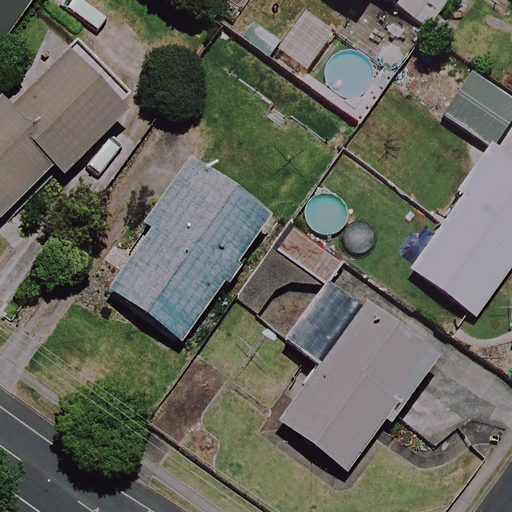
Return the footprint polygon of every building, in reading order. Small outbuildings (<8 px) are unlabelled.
[(0,0),(0,44),(32,0),(0,0)] [(95,7),(86,0),(46,0),(45,1),(77,29),(95,7)] [(395,0),(340,0),(356,11),(363,0),(383,0),(391,6),(395,0)] [(326,42),(301,23),(274,60),(298,78),(326,42)] [(135,108),(74,44),(2,112),(0,109),(0,219),(49,173),(58,182),(135,108)] [(511,115),(511,111),(463,79),(439,116),(490,149),(511,115)] [(511,265),(511,173),(491,158),(406,276),(471,322),(511,265)] [(265,229),(189,175),(104,295),(179,349),(265,229)] [(432,367),(360,315),(276,429),(341,478),(386,417),(392,421),(432,367)]
